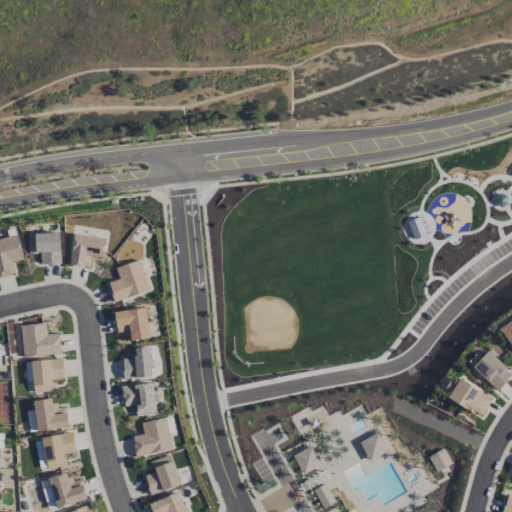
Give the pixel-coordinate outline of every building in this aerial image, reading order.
[(493,195),(499,191),(505,195),(505,200),(500,204),(494,202),(493,195)] [(406,219),(420,214),(427,231),(412,237),(406,219)] [(40,264),(60,263),(59,232),(28,233),(28,253),(40,253),(40,264)] [(0,237),(0,276),(15,273),(13,261),(23,259),(17,234),(0,237)] [(89,267),(90,257),(102,258),(104,236),(72,235),(70,265),(89,267)] [(115,267),(119,278),(107,282),(113,301),(149,290),(140,259),(115,267)] [(116,332),(127,330),(128,340),(149,337),(145,307),(113,311),(116,332)] [(511,318),(499,327),(511,346),(511,318)] [(21,324),(22,355),(61,354),(59,333),(46,334),(45,323),(21,324)] [(122,357),(122,378),(150,377),(149,346),(133,347),(133,357),(122,357)] [(511,373),(511,372),(487,350),(472,367),(497,390),(511,373)] [(63,378),(62,358),(31,360),(33,392),(53,391),(53,378),(63,378)] [(492,395),(457,379),(448,399),(482,416),(492,395)] [(137,416),(157,413),(152,381),(120,386),(124,406),(135,405),(137,416)] [(68,427),(65,406),(55,407),(54,397),(33,400),(37,431),(68,427)] [(36,430),(33,409),(26,410),(29,431),(36,430)] [(141,422),(143,434),(131,436),(135,456),(172,449),(166,417),(141,422)] [(47,469),(67,465),(64,453),(75,451),(71,431),(41,437),(47,469)] [(359,441),(377,431),(387,449),(369,460),(359,441)] [(292,454),(310,444),(321,462),(303,473),(292,454)] [(428,456),(443,447),(452,462),(437,471),(428,456)] [(180,484),(169,454),(150,461),(154,471),(143,475),(150,495),(180,484)] [(56,507),(86,499),(81,478),(71,481),(68,472),(48,477),(56,507)] [(312,490),(324,483),(335,502),(323,509),(312,490)] [(152,511),(186,511),(178,491),(149,503),(152,511)] [(511,511),(511,494),(506,493),(502,511),(511,511)]
